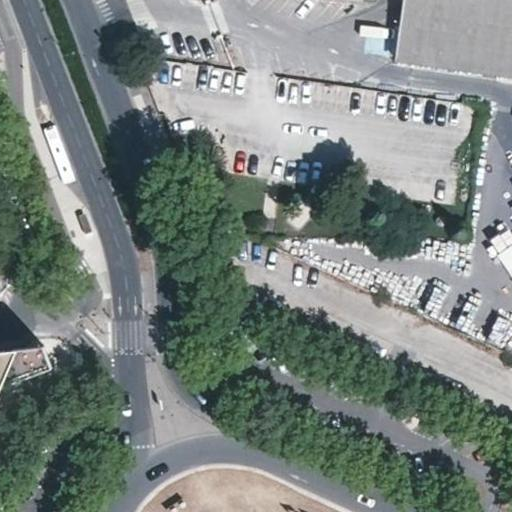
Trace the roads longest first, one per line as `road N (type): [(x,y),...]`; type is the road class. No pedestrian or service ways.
road 1 (primary): [(292,454),(185,383),(168,356),(163,236),(73,0)]
road 2 (primary): [(25,0),(124,255),(135,409)]
road 3 (residential): [(0,324),(63,327),(135,409)]
road 4 (primary): [(292,454),(198,449),(131,477)]
road 5 (primary): [(412,511),(292,454)]
